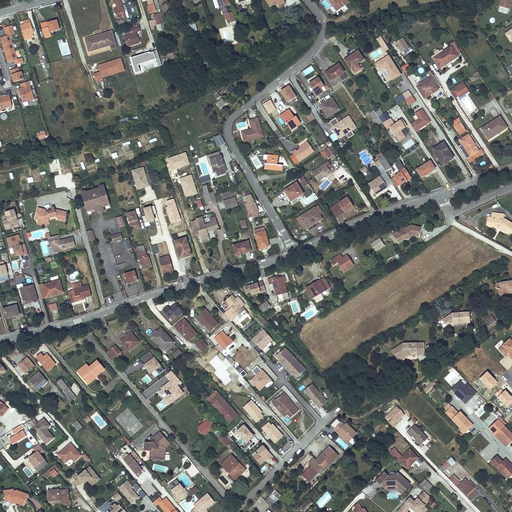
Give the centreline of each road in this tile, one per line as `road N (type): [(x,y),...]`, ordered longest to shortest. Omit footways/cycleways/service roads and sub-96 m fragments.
road 1 (residential): [(310,0),(322,25),(314,51),(229,124),(290,251)]
road 2 (residential): [(0,337),(290,251)]
road 3 (residential): [(84,331),(225,496),(227,511)]
road 4 (residential): [(290,251),(440,195)]
road 5 (residential): [(232,511),(325,420)]
